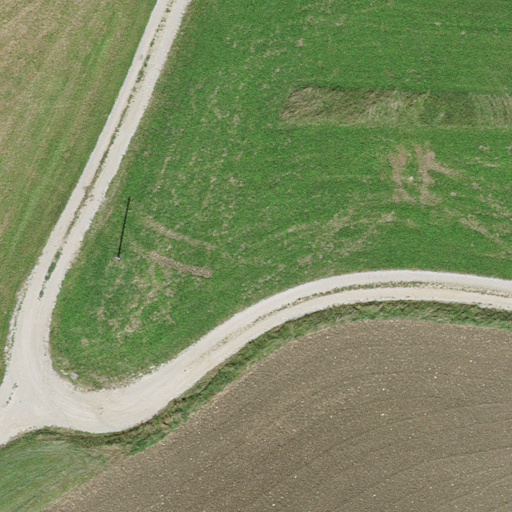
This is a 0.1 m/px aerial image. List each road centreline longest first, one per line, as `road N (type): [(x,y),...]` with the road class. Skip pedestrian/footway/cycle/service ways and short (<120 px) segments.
road 1 (track): [(36,395),(83,415),(121,406),(264,312),(336,290),(410,286),(511,299)]
road 2 (track): [(0,425),(36,395),(21,366),(29,306),(167,0)]
